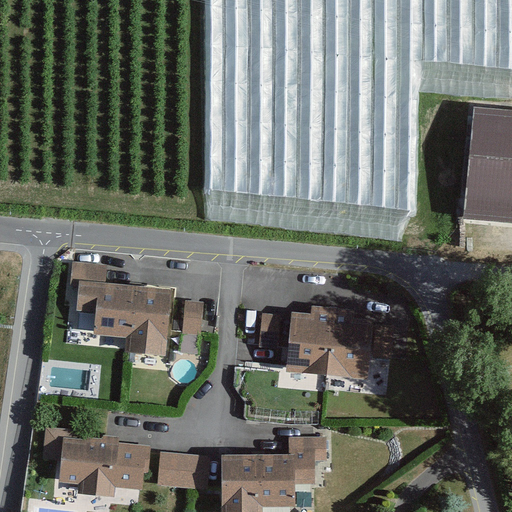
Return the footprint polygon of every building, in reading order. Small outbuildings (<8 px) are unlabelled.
[(466,219),(511,222),(511,110),(473,108),(466,219)] [(103,268),(74,266),(72,286),(80,287),(78,312),(98,313),(97,333),(129,336),(127,353),(162,356),(167,292),(101,287),(103,268)] [(200,305),(185,304),(183,333),(198,334),(200,305)] [(310,319),(289,317),(283,369),(360,378),(366,324),(345,321),(346,313),(311,309),(310,319)] [(276,318),(261,317),(259,346),(273,347),(276,318)] [(388,329),(373,328),(370,357),(385,358),(388,329)] [(287,461),(225,460),(224,511),(254,511),(254,505),(285,505),(285,482),(309,482),(309,458),(321,458),(321,440),(288,440),(287,461)] [(142,450),(64,444),(61,483),(82,484),(81,495),(111,498),(112,486),(139,488),(142,450)] [(206,460),(162,457),(160,483),(204,486),(206,460)]
